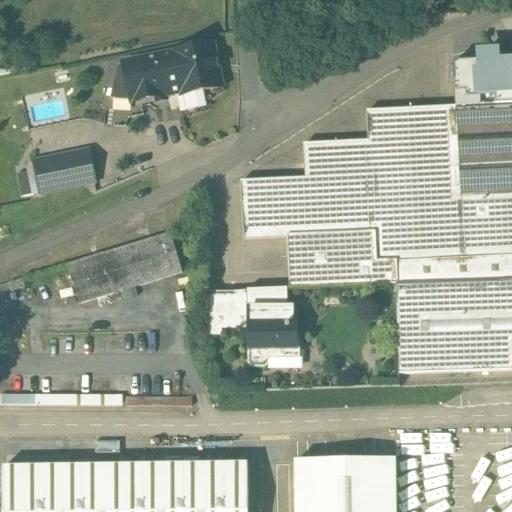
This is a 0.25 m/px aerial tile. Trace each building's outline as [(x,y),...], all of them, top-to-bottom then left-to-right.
[(211,44),(174,52),(182,94),(183,96),(220,88),(211,44)] [(174,53),(123,63),(129,91),(132,103),(181,93),(182,94),(174,53)] [(511,64),(495,65),(494,61),(494,54),(483,55),(481,55),(481,62),(482,74),(477,74),(478,94),(511,92),(511,64)] [(511,60),(494,61),(495,65),(511,64),(511,92),(478,94),(477,74),(482,74),(481,62),(452,63),(455,107),(511,104),(511,60)] [(124,68),(119,69),(114,91),(122,92),(129,91),(124,68)] [(511,104),(455,107),(366,112),(367,141),(303,145),(305,179),(240,182),(244,241),(287,239),(373,235),(374,265),(395,264),(511,257),(511,104)] [(87,152),(34,163),(41,193),(94,182),(87,152)] [(28,172),(16,175),(21,197),(32,195),(28,172)] [(169,235),(67,266),(79,304),(181,273),(169,235)] [(373,235),(287,239),(289,290),(396,286),(396,285),(395,264),(374,265),(373,235)] [(511,257),(395,264),(396,285),(396,286),(399,375),(511,371),(511,257)] [(233,292),(207,293),(208,337),(222,337),(221,330),(247,330),(247,311),(233,311),(233,292)] [(286,305),(272,306),(272,310),(247,311),(247,330),(247,347),(297,347),(297,310),(287,310),(286,305)] [(396,511),(396,461),(295,462),(295,511),(396,511)] [(247,511),(247,465),(3,468),(3,511),(247,511)]
